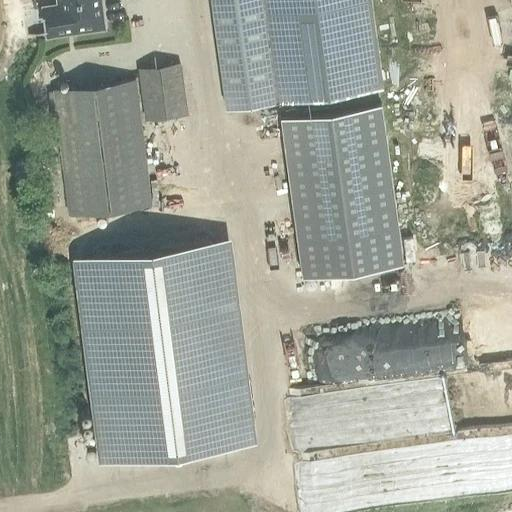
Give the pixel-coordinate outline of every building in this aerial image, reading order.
[(60,4),(44,6),(46,18),(48,34),(103,26),(99,0),(59,0),(60,3),(60,4)] [(210,0),(225,109),(377,87),(365,0),(210,0)] [(68,215),(153,205),(143,120),(188,115),(182,64),(137,69),(138,79),(53,90),(68,215)] [(303,274),(404,260),(382,102),(281,116),(303,274)] [(210,241),(75,257),(94,408),(97,437),(172,427),(174,448),(191,446),(220,442),(228,442),(235,441),(210,241)]
